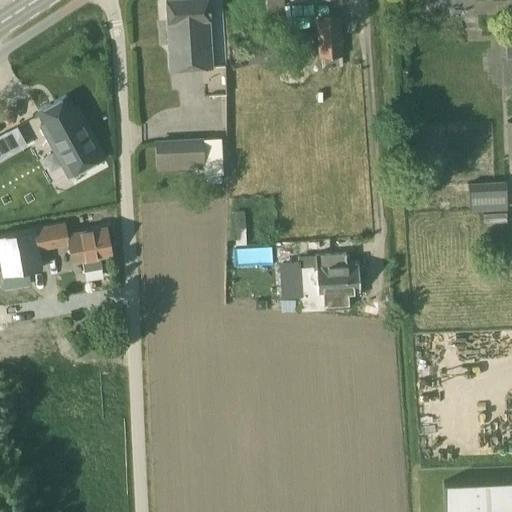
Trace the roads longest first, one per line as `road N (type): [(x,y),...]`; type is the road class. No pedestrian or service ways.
road 1 (unclassified): [(107,0),(116,21),(138,511)]
road 2 (track): [(381,232),(363,0)]
